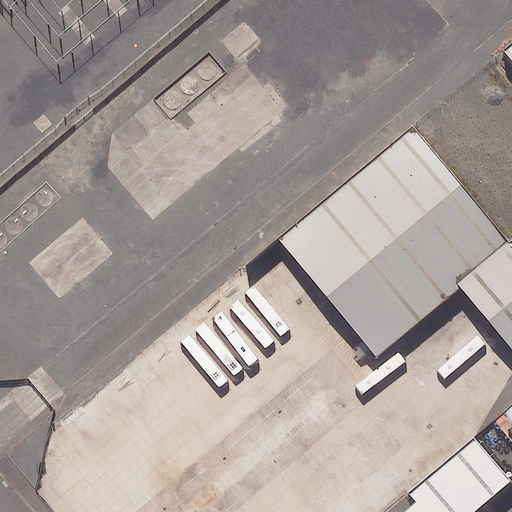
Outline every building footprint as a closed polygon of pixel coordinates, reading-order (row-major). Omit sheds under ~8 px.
[(511,43),(503,51),(511,61),(511,43)] [(509,241),(413,127),(278,239),(374,358),(457,284),(509,241)] [(511,238),(509,241),(457,284),(511,349),(511,238)] [(450,411),(385,463),(403,485),(468,434),(450,411)] [(77,442),(53,435),(46,458),(71,465),(77,442)] [(473,511),(510,481),(474,436),(408,492),(416,502),(404,511),(473,511)] [(382,511),(406,492),(384,467),(330,511),(382,511)] [(99,511),(110,504),(92,479),(61,501),(69,511),(99,511)]
